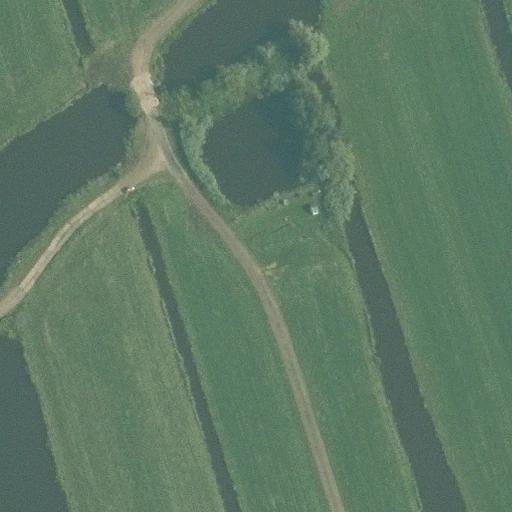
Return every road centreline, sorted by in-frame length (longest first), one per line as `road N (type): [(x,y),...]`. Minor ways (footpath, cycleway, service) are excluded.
road 1 (track): [(333,511),(262,292),(232,244),(166,173),(136,79),(133,66),(189,0)]
road 2 (track): [(10,307),(86,210),(162,151)]
